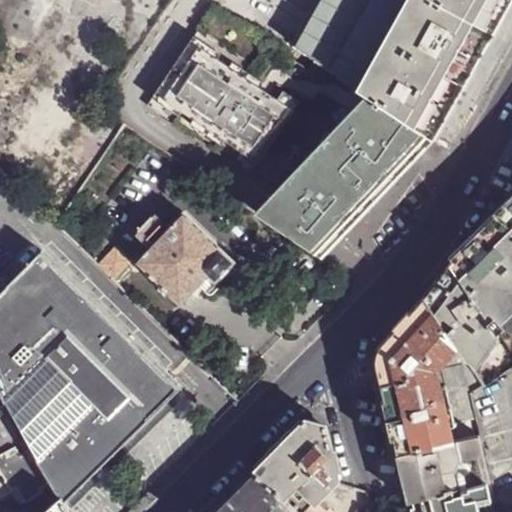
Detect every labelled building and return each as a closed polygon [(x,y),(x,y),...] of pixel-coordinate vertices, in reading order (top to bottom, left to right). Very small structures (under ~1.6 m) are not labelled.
[(51,0),(0,0),(0,33),(21,47),(53,1),(51,0)] [(318,57),(316,61),(374,100),(373,102),(375,104),(375,105),(380,107),(382,104),(432,139),(443,118),(480,53),(509,0),(317,0),(295,42),(318,57)] [(215,6),(149,106),(279,191),(265,205),(257,213),(322,258),(331,249),(340,240),(368,211),(391,187),(417,159),(435,141),(432,139),(382,104),(380,107),(375,105),(375,104),(373,102),(374,100),(316,61),(310,68),(215,6)] [(154,143),(147,139),(140,149),(147,154),(154,143)] [(511,206),(488,232),(459,262),(453,266),(500,333),(505,324),(503,318),(511,309),(511,206)] [(222,285),(218,281),(237,262),(185,213),(138,262),(182,305),(200,287),(209,296),(211,297),(215,295),(222,288),(222,285)] [(62,498),(64,501),(128,439),(179,389),(43,252),(11,284),(0,294),(0,385),(28,441),(52,482),(62,498)] [(440,281),(427,296),(468,358),(482,349),(480,345),(500,333),(453,266),(440,281)] [(454,443),(451,426),(476,421),(469,394),(484,384),(468,358),(427,296),(403,322),(382,345),(379,359),(379,367),(389,411),(398,455),(454,443)] [(511,511),(511,369),(485,386),(484,384),(469,394),(476,421),(480,438),(490,480),(497,511),(511,511)] [(0,455),(28,441),(0,385),(0,455)] [(285,440),(255,471),(281,501),(287,496),(296,487),(311,506),(317,502),(337,483),(340,479),(328,429),(302,423),(285,440)] [(490,480),(480,438),(454,443),(398,455),(403,478),(408,502),(418,499),(486,481),(490,480)] [(25,499),(52,482),(28,441),(0,455),(0,497),(13,491),(10,486),(16,483),(25,499)] [(225,501),(214,511),(289,511),(289,510),(281,501),(255,471),(225,501)] [(479,511),(478,505),(491,501),(486,481),(418,499),(420,504),(410,508),(410,511),(479,511)] [(20,502),(25,499),(16,483),(10,486),(13,491),(20,502)] [(287,496),(281,501),(289,510),(294,505),(287,496)] [(70,511),(64,501),(62,498),(44,511),(70,511)] [(311,506),(305,511),(324,511),(317,502),(311,506)]
